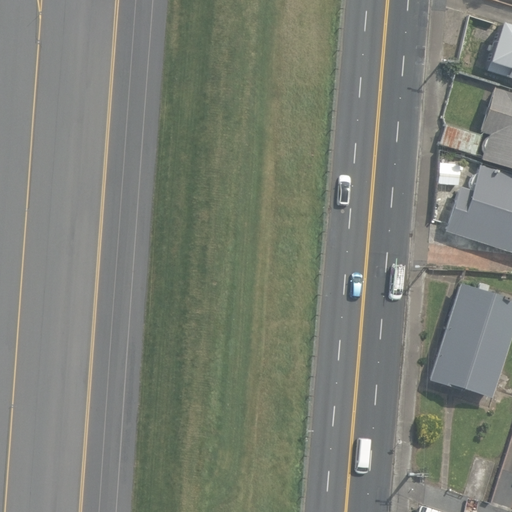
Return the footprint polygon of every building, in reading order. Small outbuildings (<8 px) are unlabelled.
[(511,27),(492,21),(479,61),(483,63),(481,69),(511,79),(511,27)] [(511,94),(489,87),(475,130),(483,133),(475,159),(511,170),(511,94)] [(469,155),(476,135),(440,123),(434,143),(469,155)] [(511,175),(473,163),(464,188),(454,185),(439,230),(511,254),(511,175)] [(511,301),(453,282),(422,379),(450,389),(451,387),(485,397),(511,312),(511,301)]
